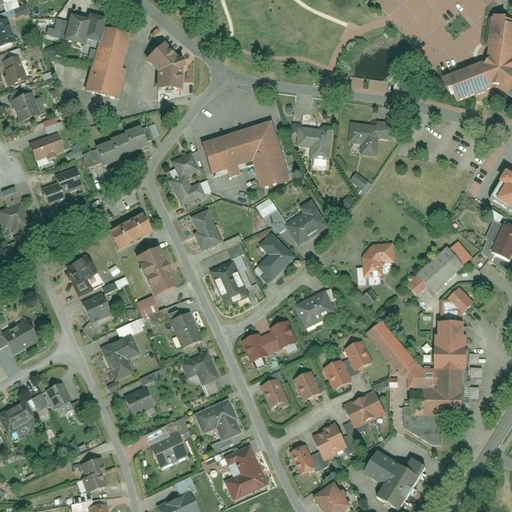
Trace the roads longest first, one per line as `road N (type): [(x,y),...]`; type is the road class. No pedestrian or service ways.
road 1 (residential): [(147,174),(301,511)]
road 2 (residential): [(221,70),(243,80),(423,105),(511,131)]
road 3 (residential): [(72,347),(110,427),(134,511)]
road 4 (residential): [(147,174),(221,70)]
